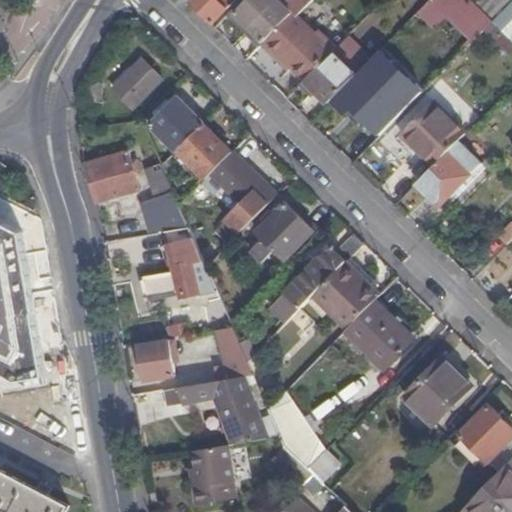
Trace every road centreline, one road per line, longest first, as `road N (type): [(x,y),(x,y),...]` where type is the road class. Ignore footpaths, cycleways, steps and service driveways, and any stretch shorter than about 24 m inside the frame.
road 1 (residential): [(150,0),(511,354)]
road 2 (tertiary): [(116,511),(48,76)]
